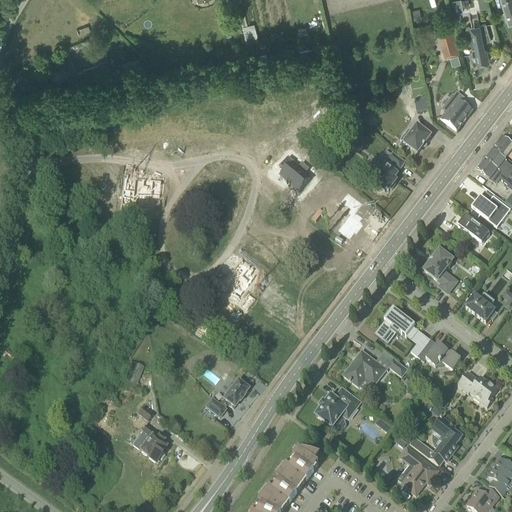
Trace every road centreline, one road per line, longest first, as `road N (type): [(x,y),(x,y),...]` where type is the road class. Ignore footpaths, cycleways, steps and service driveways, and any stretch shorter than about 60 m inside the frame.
road 1 (tertiary): [(201,511),(371,265)]
road 2 (residential): [(202,160),(234,157),(253,173),(246,217),(229,251),(200,277),(169,271),(159,232),(178,190)]
road 3 (tertiary): [(371,265),(511,87)]
road 4 (residential): [(511,370),(371,265)]
road 5 (residential): [(21,168),(113,158),(166,166)]
road 6 (residential): [(433,511),(511,413)]
